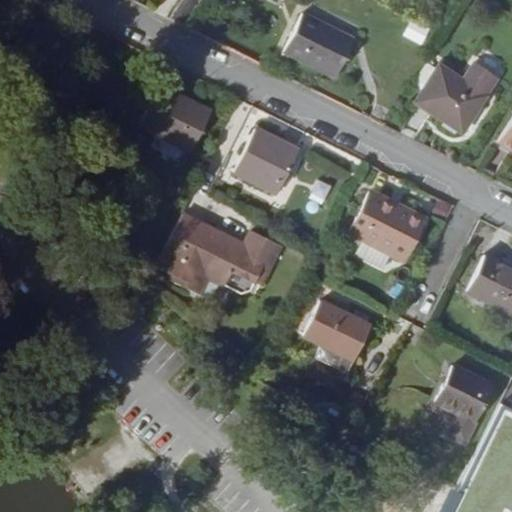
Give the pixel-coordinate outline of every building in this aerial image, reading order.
[(60,5),(48,0),(43,0),(39,8),(54,16),(60,5)] [(182,0),(172,17),(187,24),(203,0),(182,0)] [(304,11),(285,50),(337,75),(355,37),(304,11)] [(403,19),(396,34),(415,43),(422,28),(403,19)] [(441,65),(418,101),(464,131),(487,94),(441,65)] [(156,79),(137,117),(189,143),(208,106),(156,79)] [(253,124),(232,166),(272,187),(294,144),(253,124)] [(511,141),(504,136),(500,141),(511,148),(511,141)] [(350,227),(365,235),(390,248),(408,257),(427,220),(369,190),(350,227)] [(159,252),(153,262),(172,272),(169,280),(194,291),(202,274),(218,281),(239,240),(179,210),(159,252)] [(334,228),(326,247),(344,256),(353,237),(334,228)] [(390,248),(365,235),(358,247),(383,260),(390,248)] [(511,263),(487,251),(469,287),(511,308),(511,263)] [(319,334),(350,350),(352,350),(368,318),(318,292),(302,326),(319,334)] [(343,363),(350,350),(319,334),(312,348),(343,363)] [(467,434),(477,414),(495,380),(454,360),(437,393),(461,406),(450,426),(467,434)]
